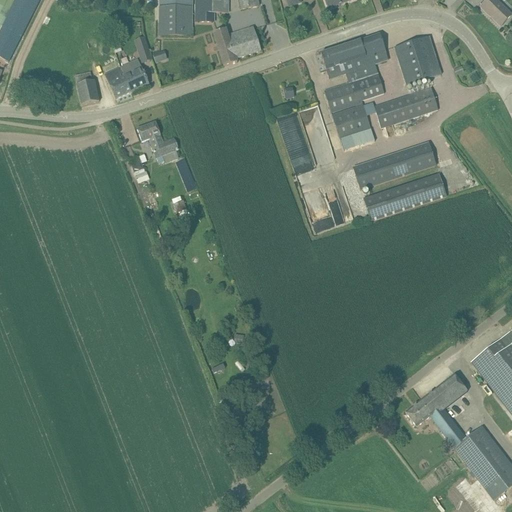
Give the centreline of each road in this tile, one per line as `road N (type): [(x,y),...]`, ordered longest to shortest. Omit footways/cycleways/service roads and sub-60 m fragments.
road 1 (unclassified): [(504,92),(459,28),(434,15),(390,15),(104,115)]
road 2 (unclassified): [(243,511),(511,307)]
